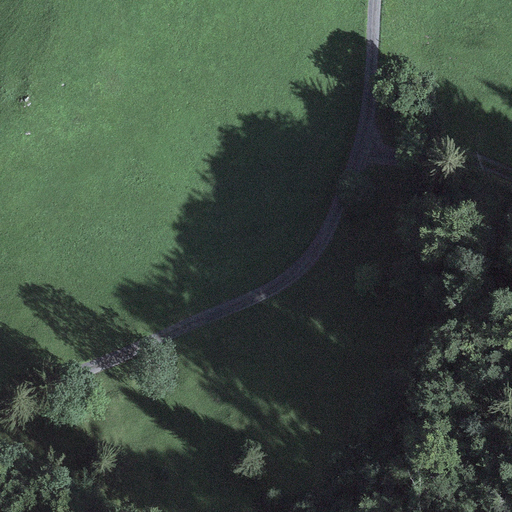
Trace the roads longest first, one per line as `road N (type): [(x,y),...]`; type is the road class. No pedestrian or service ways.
road 1 (unclassified): [(376,0),(372,93),(357,155),(341,203),(292,276),(175,337),(0,405)]
road 2 (track): [(357,155),(511,168)]
